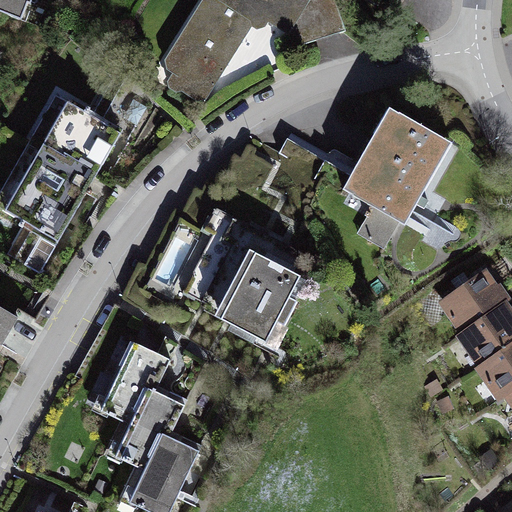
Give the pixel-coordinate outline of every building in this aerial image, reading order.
[(0,0),(0,13),(28,26),(38,0),(0,0)] [(208,0),(168,65),(172,89),(206,106),(252,34),(269,28),(292,40),(307,15),(301,0),(208,0)] [(124,139),(68,106),(3,217),(59,250),(124,139)] [(454,145),(389,107),(341,190),(406,227),(454,145)] [(328,153),(325,166),(346,170),(348,156),(328,153)] [(44,266),(36,245),(19,251),(27,273),(44,266)] [(299,277),(247,250),(212,318),(265,345),(299,277)] [(511,307),(493,276),(439,308),(498,409),(509,402),(511,406),(511,307)] [(0,348),(16,321),(0,311),(0,348)] [(171,368),(133,350),(104,412),(136,426),(121,458),(146,469),(129,506),(143,511),(176,511),(204,453),(174,439),(187,409),(159,395),(171,368)]
